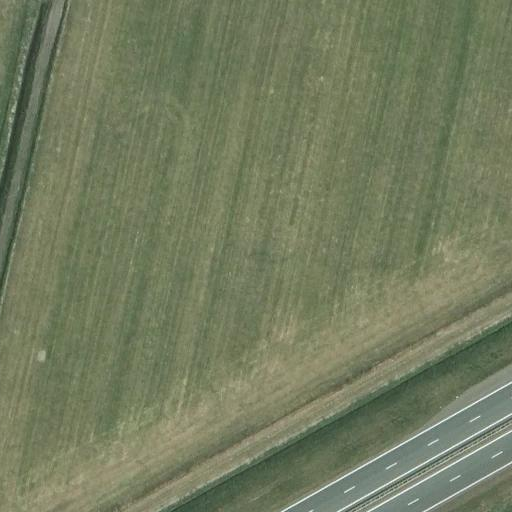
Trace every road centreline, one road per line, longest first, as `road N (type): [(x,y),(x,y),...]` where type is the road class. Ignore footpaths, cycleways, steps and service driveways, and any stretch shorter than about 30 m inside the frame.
road 1 (track): [(511,294),(122,511)]
road 2 (trunk): [(511,400),(312,511)]
road 3 (trunk): [(400,511),(511,449)]
